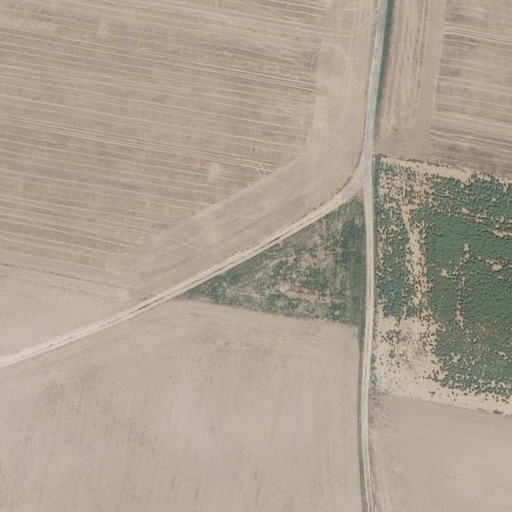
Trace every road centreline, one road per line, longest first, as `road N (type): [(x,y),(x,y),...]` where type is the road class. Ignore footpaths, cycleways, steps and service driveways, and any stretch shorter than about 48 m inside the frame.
road 1 (track): [(391,0),(360,442),(370,511)]
road 2 (track): [(373,200),(227,298),(0,361)]
